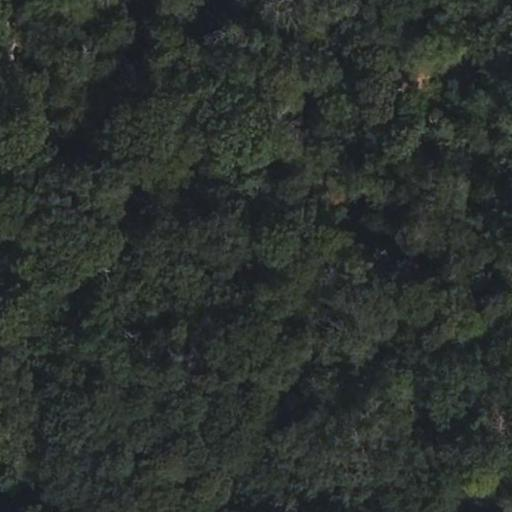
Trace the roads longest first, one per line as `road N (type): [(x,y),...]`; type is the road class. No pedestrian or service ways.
road 1 (track): [(511,40),(0,163)]
road 2 (track): [(0,219),(13,160),(12,0)]
